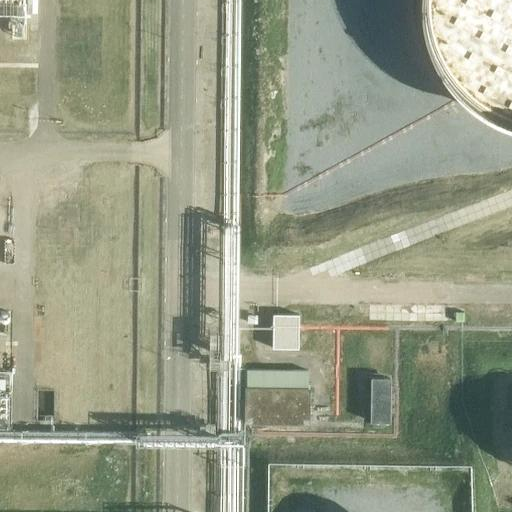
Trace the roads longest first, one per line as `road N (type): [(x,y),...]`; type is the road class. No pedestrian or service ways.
road 1 (unknown): [(22,147),(22,431)]
road 2 (unknown): [(50,0),(49,148)]
road 3 (unknown): [(49,148),(178,152)]
